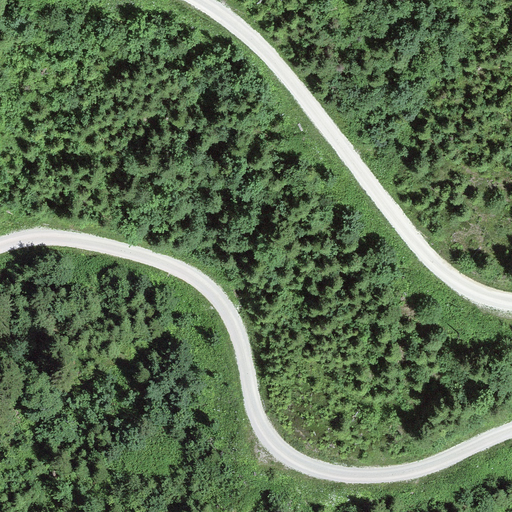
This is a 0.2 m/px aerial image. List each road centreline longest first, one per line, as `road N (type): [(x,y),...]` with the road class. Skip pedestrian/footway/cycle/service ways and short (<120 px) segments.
road 1 (track): [(0,249),(53,239),(93,244),(209,287),(239,332),(271,439),(311,469),(406,473),(511,430)]
road 2 (track): [(202,0),(247,31),(344,141),(440,270),(469,292),(511,304)]
